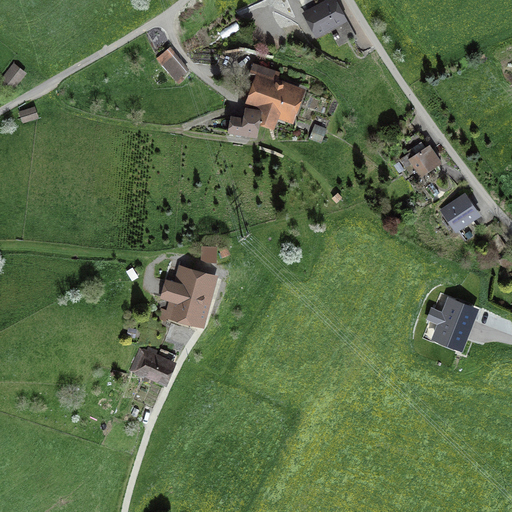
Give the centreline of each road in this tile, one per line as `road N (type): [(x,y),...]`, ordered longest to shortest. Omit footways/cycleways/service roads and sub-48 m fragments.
road 1 (track): [(0,252),(203,261),(215,279),(194,338)]
road 2 (unclassified): [(349,0),(401,83),(511,224)]
road 3 (track): [(37,91),(90,115),(255,145)]
